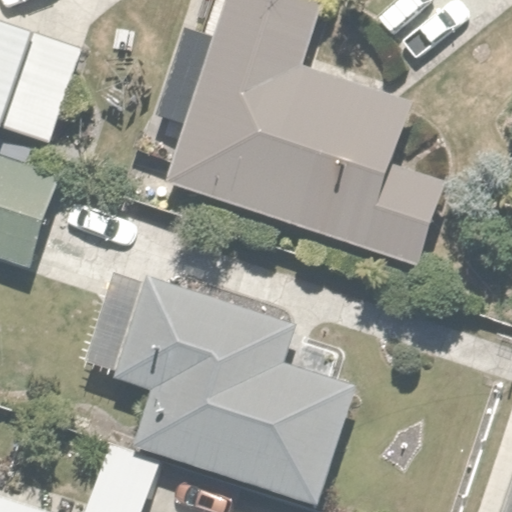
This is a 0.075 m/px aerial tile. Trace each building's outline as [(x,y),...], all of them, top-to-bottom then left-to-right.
[(179,118),(159,176),(423,262),(450,178),(388,158),(410,91),(301,56),(319,0),(222,0),(209,40),(177,29),(152,109),(179,118)] [(86,49),(0,20),(0,126),(55,144),(86,49)] [(0,156),(0,257),(28,266),(58,176),(0,156)] [(278,359),(292,314),(114,256),(79,364),(141,385),(123,439),(318,502),(355,384),(278,359)] [(0,511),(136,511),(154,459),(109,444),(87,511),(56,511),(0,493),(0,511)]
